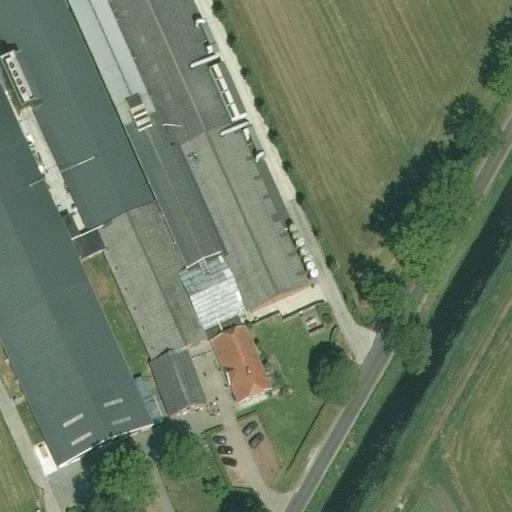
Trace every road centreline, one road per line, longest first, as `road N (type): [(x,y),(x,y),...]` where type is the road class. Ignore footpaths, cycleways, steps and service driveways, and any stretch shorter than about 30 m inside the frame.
road 1 (unclassified): [(288,511),(511,129)]
road 2 (track): [(388,511),(511,296)]
